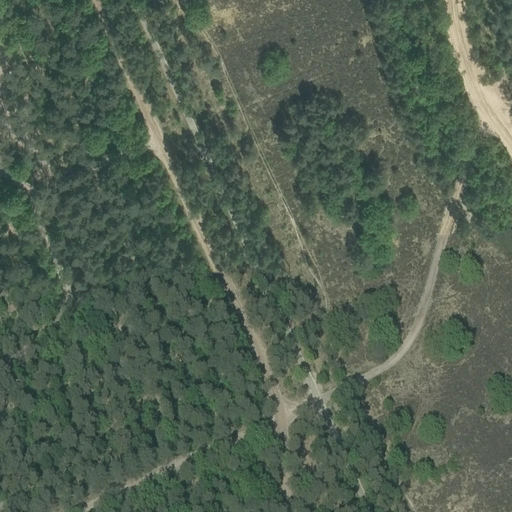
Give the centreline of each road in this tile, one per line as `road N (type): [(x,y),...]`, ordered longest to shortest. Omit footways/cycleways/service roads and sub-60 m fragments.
road 1 (unclassified): [(372,511),(144,0)]
road 2 (track): [(99,0),(285,408),(320,394)]
road 3 (track): [(487,102),(418,325),(391,365),(320,394)]
road 4 (track): [(79,511),(285,408)]
road 5 (track): [(458,0),(460,37),(487,102),(511,133)]
